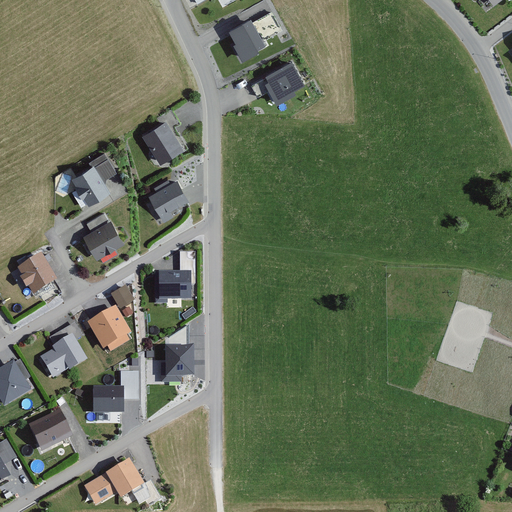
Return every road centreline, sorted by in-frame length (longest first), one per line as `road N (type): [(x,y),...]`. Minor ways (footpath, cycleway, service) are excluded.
road 1 (residential): [(214,224),(0,345)]
road 2 (residential): [(5,511),(214,390)]
road 3 (residential): [(214,224),(211,91),(171,0)]
road 4 (residential): [(214,390),(214,224)]
road 5 (residential): [(220,511),(214,390)]
